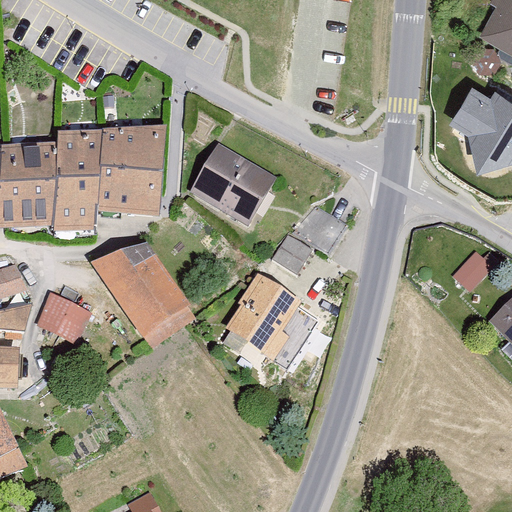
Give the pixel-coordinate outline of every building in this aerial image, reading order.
[(491,11),(476,42),(511,59),(511,0),(492,0),(488,8),(491,11)] [(511,166),(511,102),(495,92),(491,99),(472,88),(449,127),(469,138),(477,176),(511,166)] [(166,133),(105,142),(100,219),(163,220),(166,133)] [(105,142),(56,150),(52,236),(99,237),(100,219),(105,142)] [(56,150),(0,160),(0,236),(52,236),(56,150)] [(218,150),(188,201),(245,236),(276,185),(218,150)] [(334,254),(351,226),(317,205),(300,233),(334,254)] [(289,238),(277,260),(300,272),(312,250),(289,238)] [(129,254),(94,267),(148,342),(196,311),(149,248),(129,254)] [(472,290),(493,262),(476,250),(456,279),(472,290)] [(12,271),(0,274),(0,305),(23,298),(12,271)] [(258,279),(220,337),(274,372),(292,344),(283,338),(303,309),(258,279)] [(49,302),(36,331),(74,350),(92,317),(49,302)] [(511,306),(489,330),(511,351),(511,306)] [(31,311),(0,319),(0,364),(3,350),(1,334),(28,338),(31,311)] [(25,351),(3,350),(0,364),(0,395),(22,396),(25,351)] [(0,487),(27,475),(15,457),(20,454),(1,414),(0,414),(0,487)] [(158,511),(146,503),(123,511),(158,511)]
